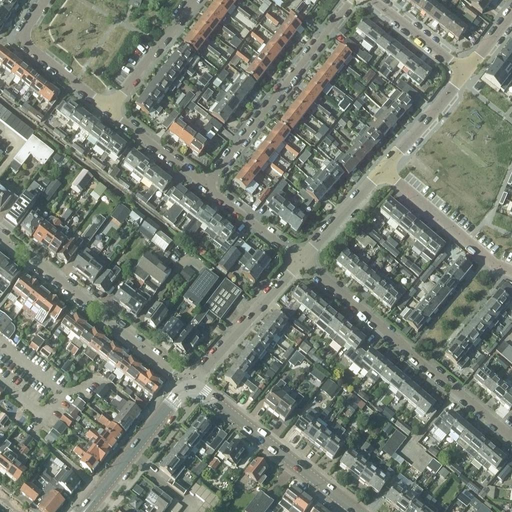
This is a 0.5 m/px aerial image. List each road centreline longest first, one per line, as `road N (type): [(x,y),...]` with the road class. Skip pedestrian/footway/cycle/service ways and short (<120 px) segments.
road 1 (residential): [(510,436),(300,260)]
road 2 (tertiary): [(189,388),(0,237)]
road 3 (residential): [(204,184),(353,0)]
road 4 (secondary): [(189,388),(355,511)]
road 5 (residential): [(189,388),(300,260)]
road 6 (residential): [(511,272),(493,265),(383,170)]
road 7 (secondary): [(189,388),(83,511)]
road 8 (residential): [(45,0),(25,29),(28,48),(110,109)]
road 9 (residential): [(110,109),(195,0)]
road 10 (residential): [(383,170),(465,71)]
road 11 (residential): [(465,71),(365,0)]
road 12 (residential): [(300,260),(204,184)]
road 13 (residential): [(300,260),(383,170)]
road 14 (residential): [(204,184),(110,109)]
